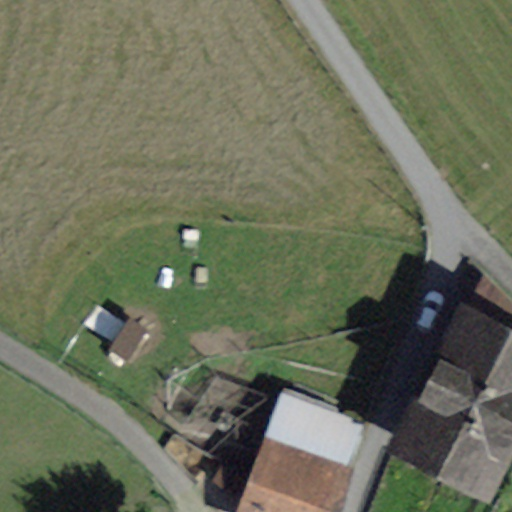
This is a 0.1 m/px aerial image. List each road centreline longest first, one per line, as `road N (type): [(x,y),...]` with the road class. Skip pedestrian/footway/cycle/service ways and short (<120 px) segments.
road 1 (unclassified): [(452,217),(439,310),(396,397),(358,511)]
road 2 (unclassified): [(309,0),(452,217)]
road 3 (residential): [(194,511),(165,463),(0,356)]
